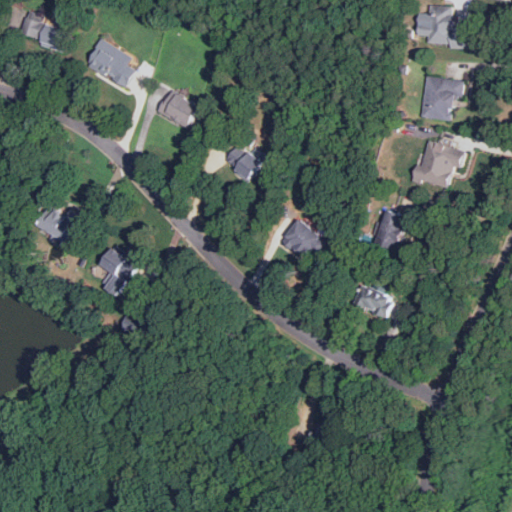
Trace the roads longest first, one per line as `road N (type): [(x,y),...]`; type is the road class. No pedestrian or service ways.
road 1 (residential): [(449,399),(358,364),(301,331),(249,290),(94,133),(0,91)]
road 2 (residential): [(422,511),(449,399),(511,251)]
